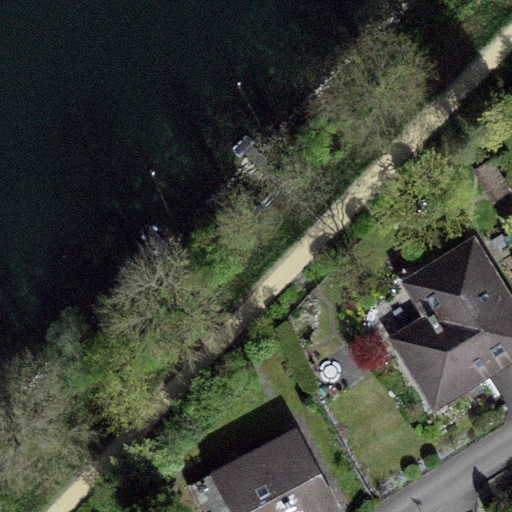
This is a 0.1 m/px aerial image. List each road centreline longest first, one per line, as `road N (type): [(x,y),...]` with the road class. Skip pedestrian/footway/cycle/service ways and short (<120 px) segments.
road 1 (track): [(69,511),(511,41)]
road 2 (residential): [(408,511),(511,442)]
